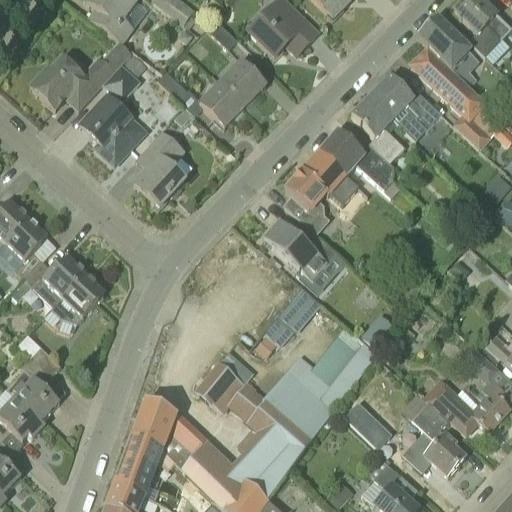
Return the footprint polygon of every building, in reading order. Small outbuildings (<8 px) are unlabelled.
[(118,48),(122,50),(134,34),(124,26),(137,9),(126,0),(91,0),(85,8),(95,16),(89,25),(118,48)] [(195,17),(172,0),(155,0),(150,6),(188,35),(195,25),(191,22),(195,17)] [(308,0),(327,19),(326,20),(333,27),(343,17),(341,15),(355,0),(308,0)] [(497,22),(475,0),(470,0),(453,18),(486,50),(495,40),(501,46),(511,36),(497,22)] [(318,40),(280,2),(246,36),(269,59),(268,60),(274,66),(283,57),(282,56),(286,52),(296,61),(318,40)] [(471,57),(436,23),(417,42),(452,76),(463,87),(481,68),(470,58),(471,57)] [(228,56),(237,46),(216,26),(207,35),(228,56)] [(131,59),(118,48),(101,66),(98,63),(88,75),(71,59),(64,67),(61,64),(50,77),(47,74),(29,93),(54,117),(66,104),(79,116),(102,90),(121,70),(131,59)] [(489,144),(469,125),(482,111),(427,57),(411,71),(463,121),(453,131),(478,155),(489,144)] [(239,67),(218,88),(243,112),(264,92),(239,67)] [(139,87),(121,70),(102,90),(121,107),(139,87)] [(166,76),(157,86),(177,106),(187,97),(166,76)] [(371,103),(394,126),(405,138),(416,126),(426,136),(441,119),(425,104),(418,112),(389,85),(371,103)] [(224,132),(243,112),(218,88),(199,107),(224,132)] [(114,171),(145,137),(106,102),(80,132),(99,149),(95,154),(114,171)] [(350,124),(372,146),(368,150),(369,151),(389,169),(390,169),(404,153),(385,135),(394,126),(371,103),(350,124)] [(319,156),(318,157),(346,182),(347,182),(356,171),(391,203),(400,192),(393,186),(394,173),(390,169),(389,169),(369,151),(362,159),(337,136),(336,137),(334,136),(318,155),(319,156)] [(158,216),(185,188),(171,175),(184,160),(160,138),(134,166),(144,175),(130,190),(158,216)] [(359,193),(347,182),(346,182),(318,157),(301,177),(325,199),(326,198),(346,217),(350,221),(361,208),(351,199),(348,202),(337,192),(342,187),(355,198),(359,193)] [(291,204),(284,213),(314,239),(325,226),(321,223),(321,213),(316,209),(325,199),(301,177),(298,181),(295,181),(293,184),(293,186),(283,197),(291,204)] [(0,254),(5,250),(29,225),(9,207),(1,216),(0,215),(0,254)] [(283,213),(301,229),(292,238),(278,226),(262,244),(286,266),(284,268),(307,289),(317,278),(334,260),(313,240),(314,239),(284,213),(283,213)] [(29,225),(5,250),(24,268),(15,276),(25,286),(43,268),(34,259),(41,251),(40,250),(47,243),(29,225)] [(25,286),(54,313),(86,280),(67,262),(59,270),(58,269),(51,276),(43,268),(25,286)] [(404,294),(396,304),(407,313),(424,293),(409,279),(399,290),(404,294)] [(86,280),(54,313),(52,315),(62,325),(77,331),(83,324),(98,308),(97,306),(105,298),(86,280)] [(175,420),(159,413),(145,406),(131,443),(161,458),(173,468),(172,469),(190,487),(217,511),(262,511),(267,507),(265,504),(375,362),(358,348),(355,352),(339,339),(313,371),(300,360),(264,404),(246,388),(252,381),(234,365),(226,375),(218,367),(194,398),(211,412),(213,410),(223,419),(229,412),(246,426),(245,427),(253,435),(239,451),(246,458),(232,473),(205,449),(208,446),(176,417),(175,420)] [(29,362),(50,382),(59,372),(27,340),(17,350),(29,362)] [(511,358),(494,342),(485,352),(499,364),(507,371),(506,372),(511,377),(511,358)] [(499,376),(468,349),(456,362),(486,390),(499,376)] [(19,373),(32,385),(15,403),(40,427),(58,408),(40,391),(50,382),(29,362),(19,373)] [(510,414),(499,405),(504,401),(494,392),(472,417),(445,392),(429,411),(441,422),(442,420),(466,441),(477,428),(488,438),(510,414)] [(420,458),(448,483),(465,463),(453,452),(456,449),(444,438),(443,439),(440,436),(447,427),(441,422),(429,411),(428,411),(416,400),(401,417),(411,427),(431,445),(420,458)] [(0,443),(2,446),(11,437),(21,447),(27,440),(31,444),(44,431),(40,427),(15,403),(0,418),(0,443)] [(0,498),(2,501),(20,482),(3,466),(12,456),(2,446),(0,443),(0,498)] [(161,511),(189,511),(190,511),(148,491),(156,469),(168,477),(172,469),(173,468),(161,458),(131,443),(114,490),(140,500),(139,501),(140,501),(139,502),(161,511)] [(415,511),(393,492),(401,482),(382,465),(369,479),(375,485),(374,486),(361,500),(374,511),(415,511)] [(140,500),(114,490),(105,511),(132,511),(139,502),(140,501),(139,501),(140,500)] [(511,511),(511,500),(501,511),(511,511)]
